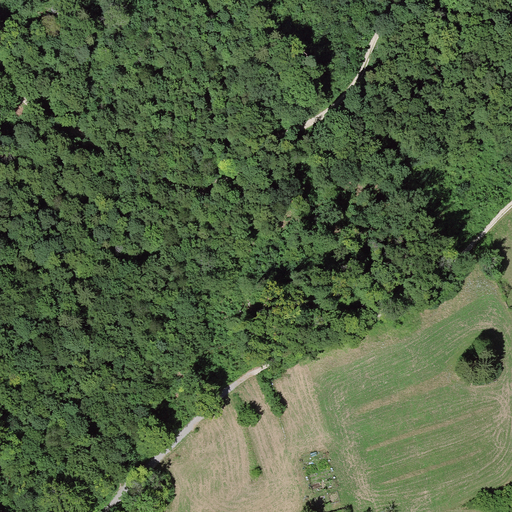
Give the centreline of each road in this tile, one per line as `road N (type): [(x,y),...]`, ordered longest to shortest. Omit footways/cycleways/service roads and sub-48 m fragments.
road 1 (track): [(0,82),(179,190),(211,192),(277,137),(340,102),(402,0)]
road 2 (track): [(511,205),(414,292),(229,389),(105,511)]
